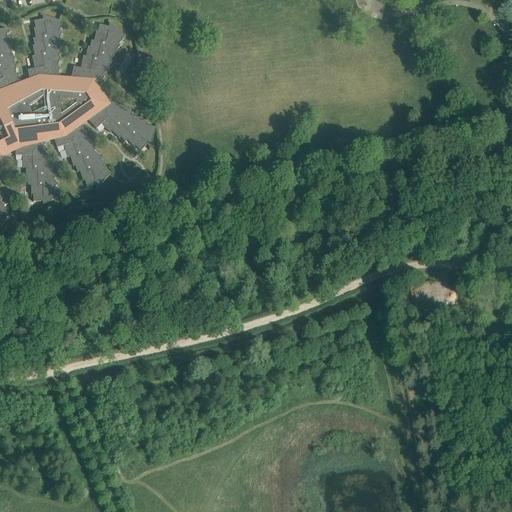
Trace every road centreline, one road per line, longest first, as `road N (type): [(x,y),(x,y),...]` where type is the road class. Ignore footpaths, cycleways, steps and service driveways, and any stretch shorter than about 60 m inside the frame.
road 1 (track): [(511,272),(423,264),(237,330),(56,370),(0,374)]
road 2 (track): [(56,370),(116,511)]
